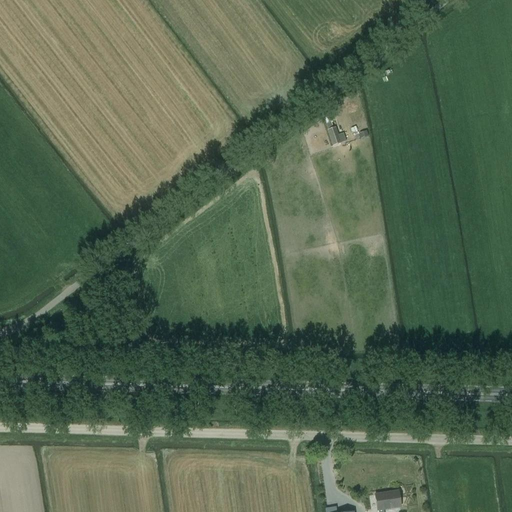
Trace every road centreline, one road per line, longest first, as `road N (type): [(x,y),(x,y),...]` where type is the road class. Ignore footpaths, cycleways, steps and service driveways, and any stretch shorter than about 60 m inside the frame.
road 1 (unclassified): [(0,338),(19,336),(450,0)]
road 2 (unclassified): [(0,428),(511,441)]
road 3 (primary): [(511,395),(0,384)]
